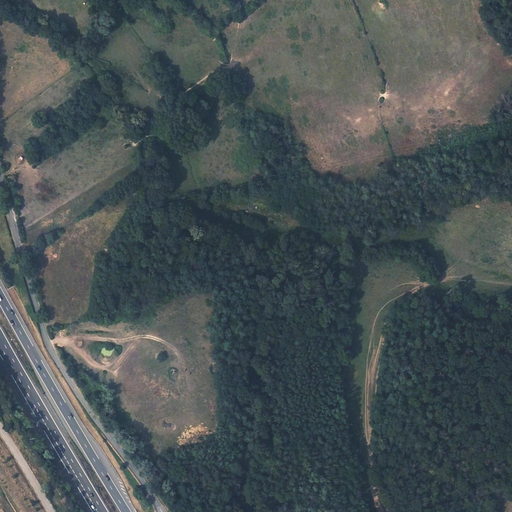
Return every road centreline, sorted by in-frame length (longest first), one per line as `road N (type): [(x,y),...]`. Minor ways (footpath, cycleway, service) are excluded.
road 1 (unclassified): [(164,511),(58,364),(40,326),(0,170)]
road 2 (motorway): [(125,511),(0,294)]
road 3 (motorway): [(0,339),(100,511)]
